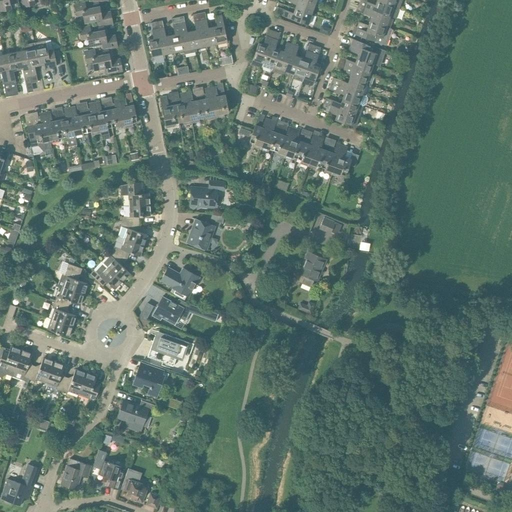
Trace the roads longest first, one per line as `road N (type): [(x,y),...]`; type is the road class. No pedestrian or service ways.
road 1 (residential): [(122,310),(153,263),(168,216),(144,89)]
road 2 (residential): [(41,504),(60,452),(100,413),(117,354)]
road 3 (residential): [(329,43),(252,9),(241,17),(244,55),(230,71)]
road 4 (residential): [(0,108),(141,78)]
